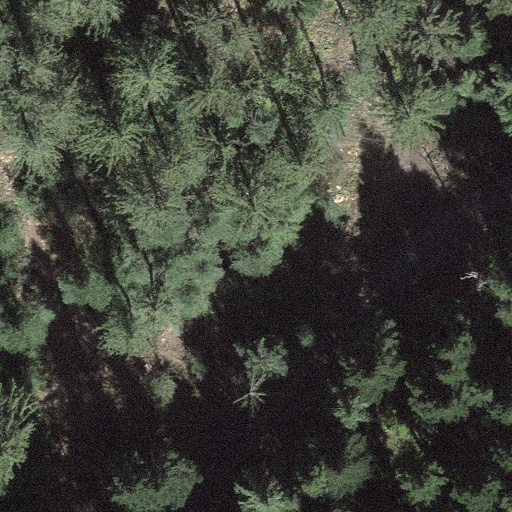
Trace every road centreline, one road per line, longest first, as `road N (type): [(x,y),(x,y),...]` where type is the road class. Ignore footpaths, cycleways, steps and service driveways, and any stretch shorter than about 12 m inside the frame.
road 1 (track): [(162,511),(425,252)]
road 2 (track): [(425,252),(511,357)]
